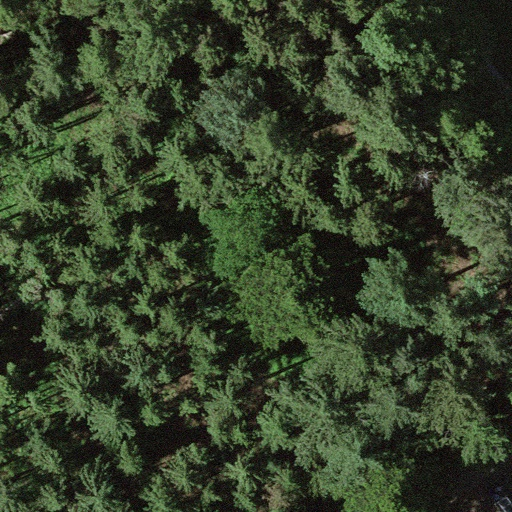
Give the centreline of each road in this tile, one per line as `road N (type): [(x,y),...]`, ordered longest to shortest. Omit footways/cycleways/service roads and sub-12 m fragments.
road 1 (track): [(511,106),(430,0)]
road 2 (track): [(511,427),(416,511)]
